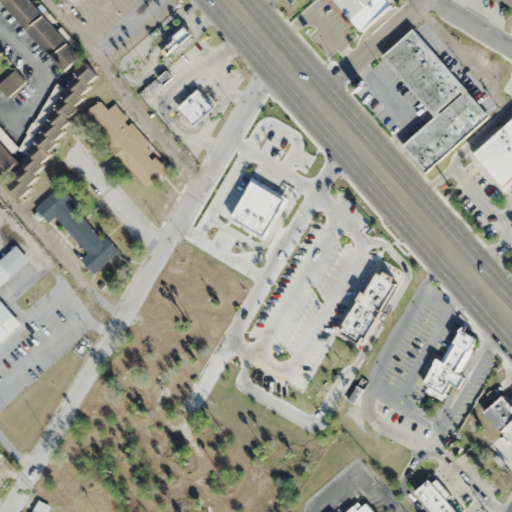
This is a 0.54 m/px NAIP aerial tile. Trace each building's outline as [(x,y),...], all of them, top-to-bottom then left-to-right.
[(1,0),(65,73),(82,58),(32,0),(1,0)] [(329,0),(328,2),(356,34),(395,0),(329,0)] [(490,116),(414,28),(383,55),(436,116),(403,145),(426,172),(490,116)] [(97,74),(85,61),(77,68),(66,87),(60,93),(22,163),(0,138),(0,173),(3,177),(7,183),(18,195),(22,197),(30,189),(40,169),(41,169),(53,147),(55,145),(65,125),(67,124),(74,112),(75,111),(86,91),(89,88),(97,74)] [(26,81),(15,69),(0,83),(0,86),(9,96),(26,81)] [(179,107),(199,89),(216,108),(196,126),(179,107)] [(116,102),(107,109),(100,100),(84,114),(147,188),(171,166),(165,159),(159,164),(145,148),(150,143),(116,102)] [(511,123),(477,155),(485,164),(482,167),(505,193),(511,186),(511,123)] [(197,257),(227,272),(250,226),(256,229),(267,209),(284,218),(288,210),(272,202),(281,184),(233,160),(217,191),(227,197),(197,257)] [(455,193),(464,205),(484,190),(475,178),(455,193)] [(87,253),(81,259),(94,273),(118,253),(60,186),(36,207),(50,223),(56,217),(87,253)] [(358,231),(343,218),(331,231),(347,244),(358,231)] [(0,284),(30,258),(17,243),(0,258),(0,284)] [(347,269),(311,247),(300,266),(335,289),(347,269)] [(235,308),(243,311),(250,311),(258,314),(287,315),(287,317),(282,330),(287,332),(286,342),(298,346),(308,318),(308,310),(305,309),(294,309),(294,301),(285,297),(270,297),(266,295),(267,270),(237,268),(237,269),(235,308)] [(360,288),(340,322),(343,324),(340,329),(357,339),(360,334),(364,337),(381,309),(378,307),(393,281),(390,279),(392,275),(384,270),(381,274),(376,271),(365,290),(360,288)] [(156,313),(165,311),(169,327),(186,322),(176,282),(162,285),(165,297),(152,301),(156,313)] [(0,340),(20,322),(0,299),(0,340)] [(337,329),(312,330),(313,350),(353,348),(352,326),(359,325),(359,313),(336,314),(337,329)] [(190,347),(204,354),(216,330),(202,323),(190,347)] [(426,391),(429,387),(423,383),(438,358),(442,360),(454,340),(456,340),(463,328),(481,338),(461,373),(468,378),(462,389),(452,384),(443,401),(426,391)] [(117,360),(150,382),(159,368),(136,353),(140,347),(130,340),(117,360)] [(284,403),(249,363),(246,358),(235,351),(210,389),(232,414),(241,420),(249,407),(228,394),(225,390),(235,375),(238,373),(262,401),(259,405),(248,415),(244,421),(253,431),(284,403)] [(200,363),(190,354),(162,386),(172,394),(200,363)] [(332,391),(309,378),(302,392),(337,411),(354,381),(342,374),(332,391)] [(486,413),(506,396),(511,403),(511,425),(503,434),(486,413)] [(139,414),(118,405),(94,459),(95,459),(89,475),(96,478),(102,464),(114,469),(139,414)] [(153,422),(175,438),(180,430),(168,421),(175,411),(166,405),(153,422)] [(209,451),(245,437),(240,424),(217,433),(211,419),(198,424),(209,451)] [(326,429),(311,421),(280,477),(294,486),(326,429)] [(93,458),(71,446),(46,492),(55,497),(52,503),(64,510),(93,458)] [(130,453),(147,490),(160,484),(142,447),(130,453)] [(259,463),(250,454),(222,482),(212,472),(197,487),(216,506),(259,463)] [(417,493),(432,479),(435,483),(439,479),(454,496),(450,500),(461,511),(430,511),(423,504),(425,503),(417,493)] [(253,511),(270,511),(285,491),(273,483),(253,511)] [(131,511),(128,499),(106,506),(107,511),(131,511)] [(374,511),(363,499),(347,511),(333,511),(332,511),(374,511)] [(202,511),(192,502),(183,511),(202,511)]
